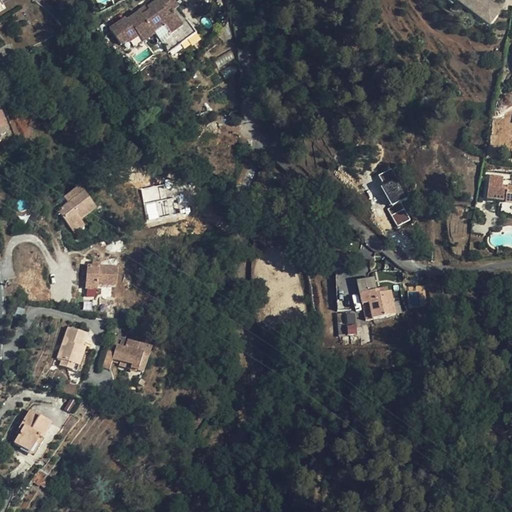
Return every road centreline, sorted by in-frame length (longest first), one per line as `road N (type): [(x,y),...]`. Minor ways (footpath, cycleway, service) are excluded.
road 1 (residential): [(511,264),(413,268),(381,250),(248,131),(235,0)]
road 2 (unknown): [(0,171),(37,152),(55,131),(70,140),(82,184)]
